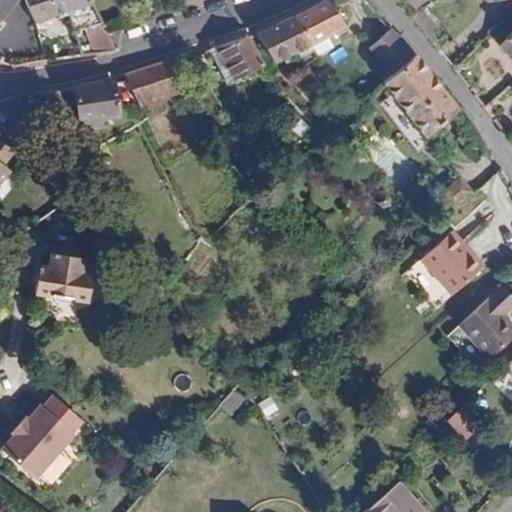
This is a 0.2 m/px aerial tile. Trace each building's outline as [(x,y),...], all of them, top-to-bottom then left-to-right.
[(0,0),(0,15),(13,0),(0,0)] [(72,11),(85,56),(120,49),(113,37),(92,0),(25,0),(37,23),(72,11)] [(303,37),(312,50),(317,48),(315,42),(342,29),(329,4),(327,1),(291,17),(303,37)] [(291,17),(252,33),(271,62),(294,52),(302,47),(306,53),(312,50),(303,37),(291,17)] [(389,74),(411,56),(391,30),(388,32),(367,49),(389,74)] [(511,31),(499,44),(511,58),(511,31)] [(216,47),(233,81),(262,65),(246,35),(216,47)] [(216,47),(205,51),(226,86),(233,81),(216,47)] [(302,47),(294,52),(298,58),(306,53),(302,47)] [(425,137),(455,112),(457,111),(411,56),(389,74),(380,83),(425,137)] [(123,76),(123,78),(135,106),(177,93),(165,66),(164,64),(123,76)] [(110,81),(42,94),(51,107),(73,104),(75,130),(88,129),(87,119),(113,117),(110,81)] [(16,151),(0,145),(0,165),(2,166),(16,151)] [(463,244),(451,231),(419,258),(450,294),(477,272),(459,249),(463,244)] [(123,238),(112,247),(144,279),(153,270),(123,238)] [(47,270),(37,269),(33,295),(86,302),(89,277),(91,277),(93,262),(74,260),(75,250),(58,248),(57,257),(49,256),(47,270)] [(467,340),(510,300),(502,290),(458,330),(467,340)] [(511,311),(511,302),(510,300),(467,340),(489,364),(511,342),(511,331),(503,320),(511,311)] [(233,414),(248,398),(237,388),(222,404),(233,414)] [(81,423),(53,398),(42,410),(41,408),(27,423),(24,421),(11,436),(14,438),(1,453),(34,483),(75,436),(73,434),(81,423)] [(480,430),(463,409),(449,421),(466,443),(480,430)] [(490,442),(480,430),(466,443),(476,455),(490,442)] [(387,511),(424,511),(407,493),(387,511)]
